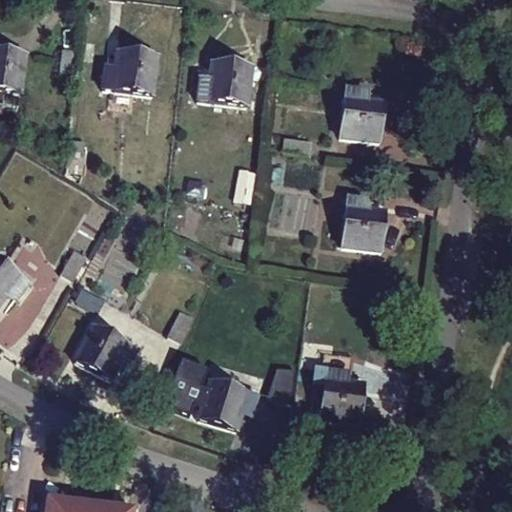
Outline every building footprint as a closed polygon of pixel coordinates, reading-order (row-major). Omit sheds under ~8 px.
[(59,84),(75,85),(78,57),(61,56),(59,84)] [(0,57),(0,96),(20,98),(24,60),(0,57)] [(115,59),(113,79),(104,78),(102,99),(152,104),(156,63),(115,59)] [(212,69),(210,87),(201,87),(198,108),(247,112),(251,72),(212,69)] [(364,106),(365,95),(347,94),(341,145),(379,149),(383,109),(364,106)] [(312,162),(313,148),(287,145),(285,159),(312,162)] [(365,216),(366,207),(346,204),(341,255),(380,258),(384,217),(365,216)] [(17,304),(29,287),(0,266),(0,310),(9,299),(17,304)] [(311,282),(313,270),(288,267),(286,280),(311,282)] [(179,348),(192,324),(178,316),(165,340),(179,348)] [(126,372),(136,354),(93,331),(73,367),(110,386),(119,369),(126,372)] [(189,418),(206,371),(180,361),(163,408),(189,418)] [(289,409),(299,375),(276,369),(266,402),(289,409)] [(345,387),(346,377),(315,373),(313,391),(323,392),(319,423),(359,428),(364,389),(345,387)] [(253,417),(258,399),(210,385),(198,424),(236,435),(243,414),(253,417)]
